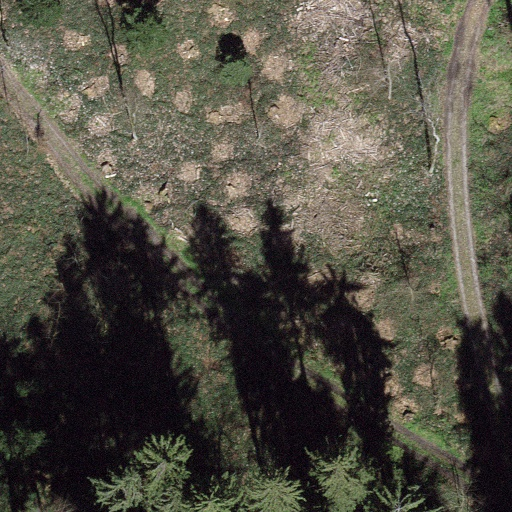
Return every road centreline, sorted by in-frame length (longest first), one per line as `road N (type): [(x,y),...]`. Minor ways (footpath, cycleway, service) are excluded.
road 1 (track): [(0,83),(294,370),(493,511)]
road 2 (track): [(511,397),(478,292),(463,67),(489,0)]
